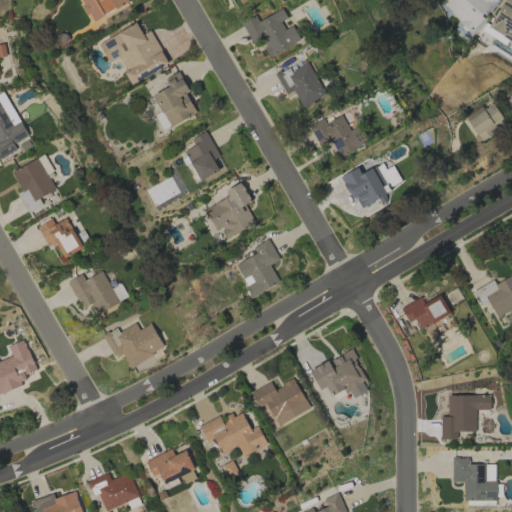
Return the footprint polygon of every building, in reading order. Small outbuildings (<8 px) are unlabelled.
[(80,0),(91,21),(129,1),(128,0),(80,0)] [(496,0),(449,0),(443,7),(470,30),(496,0)] [(511,0),(502,0),(488,29),(511,41),(511,0)] [(269,56),(299,40),(290,21),(288,22),(281,8),(258,20),(255,15),(241,22),(251,42),(260,38),(269,56)] [(167,62),(150,30),(142,34),(135,22),(98,43),(108,62),(117,57),(131,83),(144,76),(143,75),(167,62)] [(285,94),(293,90),(302,106),(324,94),(307,62),(289,71),(287,67),(274,74),(285,94)] [(195,112),(185,93),(189,91),(177,71),(163,78),(168,86),(151,95),(168,127),(195,112)] [(0,157),(16,149),(13,143),(27,136),(13,110),(8,112),(1,99),(5,97),(2,93),(0,93),(0,157)] [(506,124),(492,103),(483,109),(481,107),(462,120),(470,132),(473,130),(481,141),(506,124)] [(319,147),(330,141),(338,156),(367,141),(359,125),(349,131),(341,114),(325,123),(323,118),(308,125),(319,147)] [(194,145),(183,151),(199,180),(224,167),(204,131),(190,139),(194,145)] [(42,205),(38,198),(54,189),(37,157),(9,172),(30,211),(42,205)] [(341,175),(357,207),(402,184),(392,165),(384,168),(381,163),(360,173),(357,167),(341,175)] [(215,230),(220,227),(225,237),(254,223),(244,203),(249,201),(240,182),(224,190),(227,197),(204,208),(215,230)] [(82,246),(64,217),(54,224),(50,218),(36,227),(47,246),(54,242),(63,258),(82,246)] [(252,246),(255,253),(234,263),(251,297),(278,283),(269,264),(278,259),(268,238),(252,246)] [(84,279),(81,274),(67,281),(81,309),(90,304),(95,314),(118,303),(101,270),(84,279)] [(495,316),(511,307),(511,274),(494,283),(493,281),(473,290),(480,304),(488,301),(495,316)] [(449,315),(440,294),(422,302),(420,298),(400,306),(406,322),(414,319),(418,328),(449,315)] [(150,323),(137,329),(135,323),(117,331),(116,328),(102,335),(113,357),(122,353),(128,366),(163,349),(150,323)] [(0,392),(27,382),(24,374),(35,370),(23,339),(6,345),(10,355),(0,358),(0,392)] [(309,370),(319,389),(326,386),(332,397),(348,388),(353,397),(366,390),(361,381),(366,379),(350,348),(309,370)] [(309,408),(293,378),(273,388),(269,381),(250,392),(258,407),(265,403),(277,425),(309,408)] [(489,394),(447,395),(447,416),(439,416),(440,439),(456,438),(456,431),(475,431),(475,409),(489,409),(489,394)] [(198,425),(206,441),(214,437),(221,453),(237,446),(241,455),(265,444),(257,425),(249,429),(242,413),(233,416),(231,413),(220,418),(219,416),(198,425)] [(151,476),(159,473),(164,485),(182,478),(184,482),(195,478),(184,450),(173,455),(170,449),(145,460),(151,476)] [(463,500),(495,500),(495,464),(467,464),(467,457),(451,457),(451,481),(463,481),(463,500)] [(104,510),(137,496),(127,472),(110,480),(107,472),(86,481),(92,495),(97,493),(104,510)] [(80,511),(74,491),(53,497),(52,493),(30,500),(34,511),(80,511)] [(299,511),(345,511),(337,492),(321,498),(325,506),(313,511),(311,507),(299,511)]
